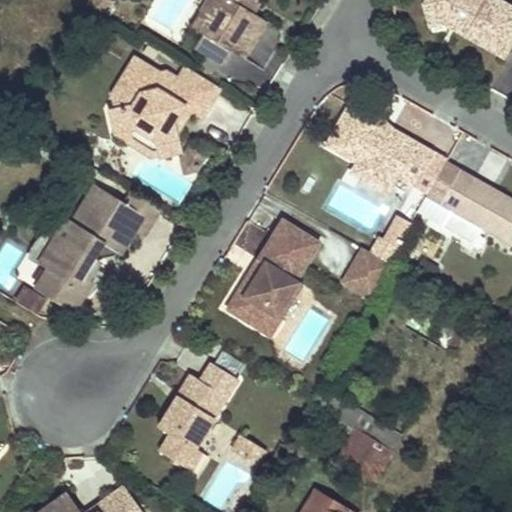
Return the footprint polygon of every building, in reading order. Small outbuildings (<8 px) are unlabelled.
[(118,3),(112,0),(89,0),(87,4),(110,17),(118,3)] [(202,34),(223,0),(205,0),(189,26),(202,34)] [(255,0),(223,0),(202,34),(230,51),(242,59),(266,22),(255,15),(248,11),(255,0)] [(255,0),(248,11),(255,15),(262,5),(255,0)] [(465,33),(462,38),(501,60),(511,40),(511,11),(491,0),(433,0),(432,3),(422,5),(428,28),(440,25),(447,23),(465,33)] [(447,23),(440,25),(462,38),(465,33),(447,23)] [(230,51),(202,34),(194,47),(222,64),(230,51)] [(113,137),(123,135),(137,132),(154,142),(157,155),(157,158),(177,153),(172,135),(170,124),(176,114),(182,117),(185,112),(187,112),(199,120),(218,90),(184,69),(176,81),(165,74),(163,78),(133,59),(110,95),(114,110),(107,112),(113,137)] [(386,135),(373,128),(376,123),(347,107),(324,147),(355,165),(349,175),(378,192),(388,174),(396,179),(413,189),(432,156),(389,131),(386,135)] [(172,135),(187,112),(185,112),(182,117),(176,114),(170,124),(172,135)] [(389,131),(378,120),(376,123),(373,128),(386,135),(389,131)] [(154,142),(137,132),(123,135),(125,143),(148,158),(157,155),(154,142)] [(203,157),(188,149),(186,152),(182,158),(197,167),(203,157)] [(197,167),(182,158),(180,163),(182,174),(194,171),(197,167)] [(511,204),(494,194),(492,199),(486,196),(489,191),(457,173),(445,166),(426,200),(438,207),(450,213),(441,230),(472,247),(481,231),(511,248),(511,204)] [(396,179),(388,174),(378,192),(386,196),(396,179)] [(159,208),(131,191),(121,207),(91,188),(68,225),(63,221),(55,233),(36,263),(45,268),(41,274),(44,276),(36,289),(56,302),(58,299),(73,308),(79,298),(89,283),(83,279),(89,271),(91,272),(93,269),(97,262),(95,261),(97,259),(113,255),(114,253),(117,255),(134,229),(142,234),(159,208)] [(322,244),(285,220),(259,260),(266,264),(257,278),(251,274),(238,294),(249,301),(238,318),(263,333),(273,316),(282,322),(304,288),(297,284),(322,244)] [(24,260),(34,266),(36,263),(55,233),(51,230),(43,234),(35,239),(30,245),(26,251),(24,260)] [(371,257),(389,267),(397,252),(380,242),(371,257)] [(375,305),(396,272),(389,267),(371,257),(365,253),(345,287),(375,305)] [(266,264),(259,260),(251,274),(257,278),(266,264)] [(101,273),(93,269),(91,272),(89,271),(83,279),(89,283),(79,298),(81,299),(86,296),(96,285),(101,273)] [(34,312),(41,300),(21,288),(14,300),(28,309),(34,312)] [(227,310),(238,318),(249,301),(238,294),(227,310)] [(273,316),(263,333),(271,339),(282,322),(273,316)] [(215,368),(231,378),(239,365),(223,355),(215,368)] [(215,368),(208,364),(197,382),(188,376),(155,428),(167,435),(156,452),(171,462),(181,445),(192,451),(235,381),(231,378),(215,368)] [(326,420),(344,431),(357,410),(326,391),(315,409),(328,417),(326,420)] [(404,438),(357,410),(344,431),(355,437),(341,461),(377,483),(404,438)] [(257,450),(237,437),(231,447),(245,455),(241,461),(248,465),(257,450)] [(198,455),(192,451),(181,445),(171,462),(188,472),(198,455)] [(245,455),(231,447),(228,452),(241,461),(245,455)] [(262,453),(257,450),(248,465),(253,468),(262,453)] [(137,511),(120,488),(91,509),(93,511),(76,511),(63,494),(37,511),(137,511)] [(353,511),(316,489),(302,511),(353,511)]
